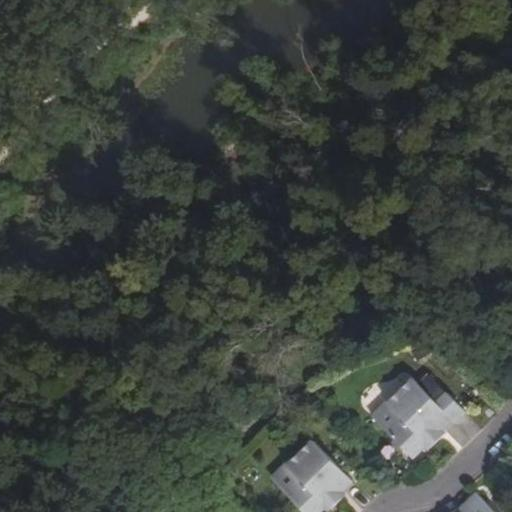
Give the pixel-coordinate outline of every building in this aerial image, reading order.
[(429,439),(446,423),(456,413),(459,415),(469,405),(451,387),(441,395),(417,371),(393,395),(391,393),(374,408),(416,451),(429,439)] [(449,428),(446,423),(429,439),(433,443),(449,428)] [(318,511),(329,501),(346,485),(356,474),(315,434),(292,457),(289,456),(274,470),(314,511),(318,511)] [(349,489),(346,485),(329,501),(333,505),(349,489)] [(461,511),(483,490),(480,486),(453,511),(461,511)] [(505,511),(483,490),(461,511),(505,511)]
